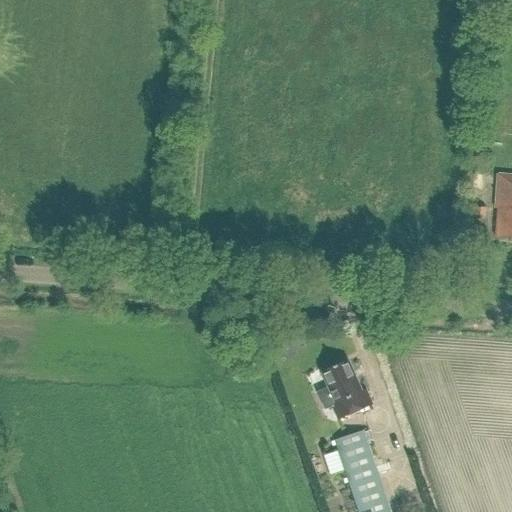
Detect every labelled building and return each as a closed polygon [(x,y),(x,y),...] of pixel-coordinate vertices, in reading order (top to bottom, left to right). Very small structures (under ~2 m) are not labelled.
[(511,175),(496,174),(493,208),(496,208),(494,237),(511,238),(511,175)] [(471,177),(470,190),(481,190),(481,177),(471,177)] [(473,208),(473,220),(485,220),(486,209),(473,208)] [(248,355),(251,364),(257,362),(254,353),(248,355)] [(324,410),(332,407),(338,421),(372,405),(365,390),(361,392),(348,361),(322,373),(328,387),(316,393),(324,410)] [(334,441),(358,511),(390,511),(363,432),(334,441)]
